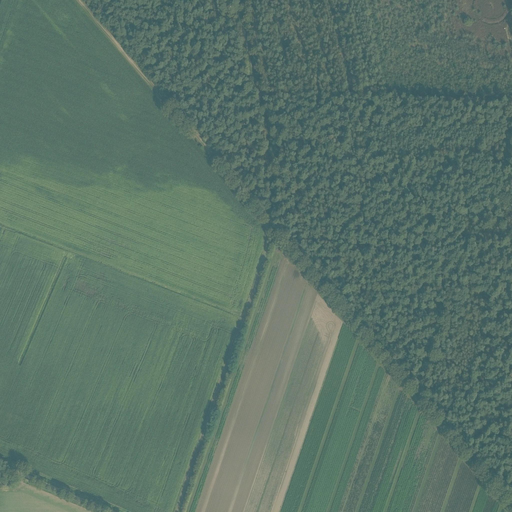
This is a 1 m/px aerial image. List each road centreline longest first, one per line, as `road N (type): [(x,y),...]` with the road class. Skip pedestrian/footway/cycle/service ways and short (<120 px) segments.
road 1 (track): [(177,511),(263,267),(270,222)]
road 2 (track): [(464,446),(270,222)]
road 3 (track): [(270,222),(270,139),(259,89)]
